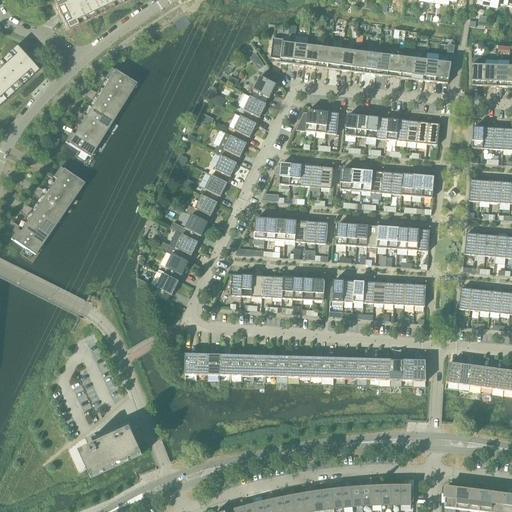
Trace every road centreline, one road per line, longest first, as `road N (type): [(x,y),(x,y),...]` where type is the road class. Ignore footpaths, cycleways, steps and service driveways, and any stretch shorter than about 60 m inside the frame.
road 1 (residential): [(439,346),(205,327),(193,320),(192,306),(296,90),(511,105)]
road 2 (residential): [(172,483),(108,332),(91,315),(0,269)]
road 3 (tertiary): [(172,483),(296,450),(435,443)]
road 4 (residential): [(183,510),(320,475),(435,470)]
road 5 (residential): [(0,161),(29,114),(78,64)]
